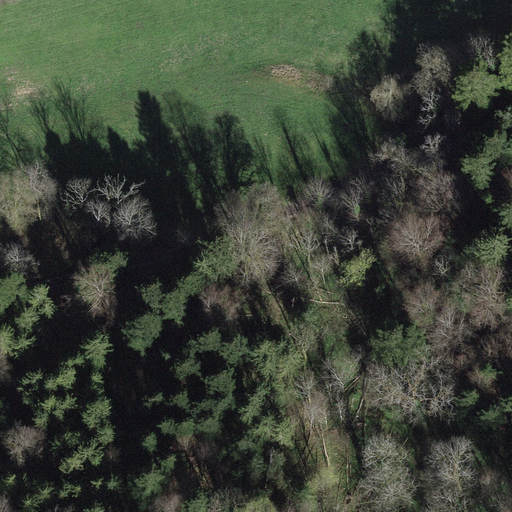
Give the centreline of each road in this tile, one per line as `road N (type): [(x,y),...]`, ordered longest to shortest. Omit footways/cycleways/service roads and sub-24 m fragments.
road 1 (track): [(0,291),(187,250),(329,201),(511,99)]
road 2 (track): [(0,406),(91,349),(187,250)]
